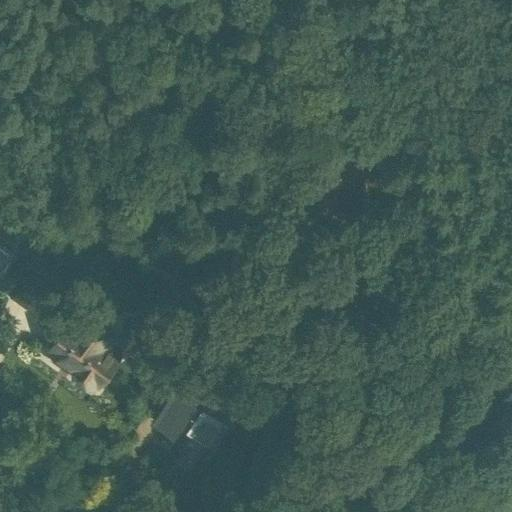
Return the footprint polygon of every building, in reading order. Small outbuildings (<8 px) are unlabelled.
[(46,263),(48,245),(32,243),(30,261),(46,263)] [(0,271),(12,254),(0,246),(0,271)] [(55,263),(82,266),(84,250),(57,247),(55,263)] [(53,309),(39,299),(31,309),(45,319),(53,309)] [(115,334),(80,308),(50,349),(74,366),(71,370),(94,387),(120,352),(108,344),(115,334)] [(208,440),(229,410),(207,396),(219,378),(200,364),(186,384),(193,388),(189,394),(175,385),(153,418),(175,432),(181,422),(208,440)]
